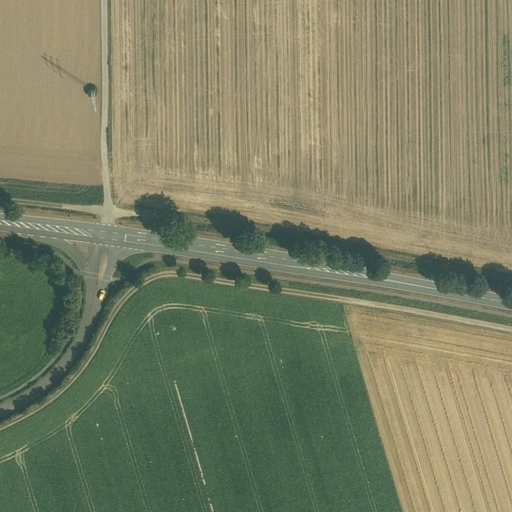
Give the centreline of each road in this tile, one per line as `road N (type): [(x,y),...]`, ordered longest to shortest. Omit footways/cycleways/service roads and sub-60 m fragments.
road 1 (track): [(0,426),(61,389),(115,304),(159,273),(511,330)]
road 2 (secondary): [(387,279),(105,227)]
road 3 (secondary): [(113,242),(387,279)]
road 4 (track): [(102,0),(105,227)]
road 5 (unclassified): [(0,410),(60,371),(93,301)]
road 6 (secondary): [(511,304),(387,279)]
